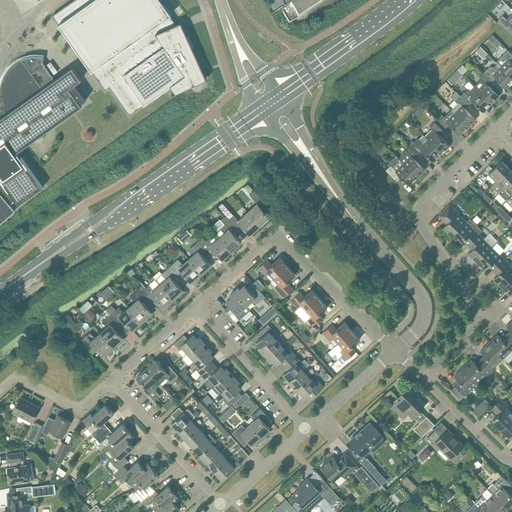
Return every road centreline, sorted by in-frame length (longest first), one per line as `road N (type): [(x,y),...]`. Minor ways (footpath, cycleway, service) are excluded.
road 1 (residential): [(495,128),(415,212),(477,313),(419,376)]
road 2 (unclassified): [(394,351),(421,325),(420,296),(312,161)]
road 3 (tertiary): [(121,209),(262,109)]
road 4 (residential): [(305,431),(195,305)]
road 5 (residential): [(221,506),(110,381)]
road 6 (residential): [(394,351),(274,239)]
road 7 (tertiary): [(279,96),(408,0)]
road 8 (residential): [(0,389),(20,378),(75,407),(110,381)]
road 9 (residential): [(511,460),(419,376)]
